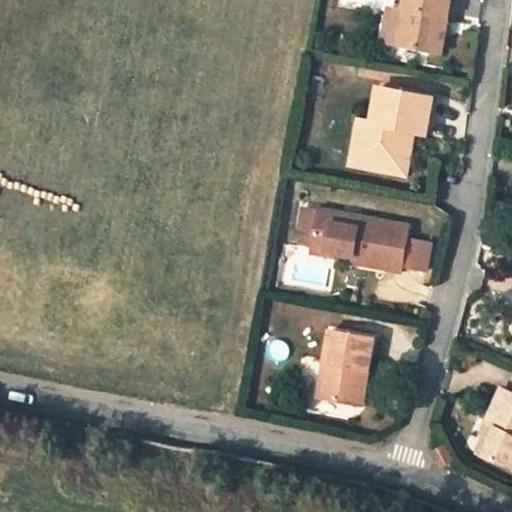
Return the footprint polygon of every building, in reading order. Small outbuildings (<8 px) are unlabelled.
[(404,0),(403,7),(398,37),(442,45),(449,0),(404,0)] [(403,7),(385,4),(379,34),(398,37),(403,7)] [(359,120),(355,147),(365,148),(363,163),(386,166),(389,154),(411,158),(416,128),(430,131),(436,94),(380,84),(373,123),(359,120)] [(352,161),(363,163),(365,148),(355,147),(352,161)] [(411,158),(389,154),(386,166),(409,170),(411,158)] [(318,205),(310,203),(302,241),(311,242),(318,205)] [(311,242),(345,248),(344,256),(400,266),(401,261),(403,248),(405,236),(408,223),(318,205),(311,242)] [(425,240),(405,236),(403,248),(411,249),(408,262),(420,264),(425,240)] [(310,249),(344,256),(345,248),(311,242),(310,249)] [(411,249),(403,248),(401,261),(408,262),(411,249)] [(311,395),(351,403),(358,368),(363,369),(366,369),(372,339),(324,329),(311,395)] [(511,363),(502,382),(511,386),(511,363)] [(363,369),(358,368),(351,403),(357,404),(363,369)] [(488,416),(494,418),(487,436),(482,449),(511,461),(511,386),(502,382),(488,416)] [(480,433),(487,436),(494,418),(488,416),(480,433)] [(452,461),(445,448),(435,454),(442,467),(452,461)]
